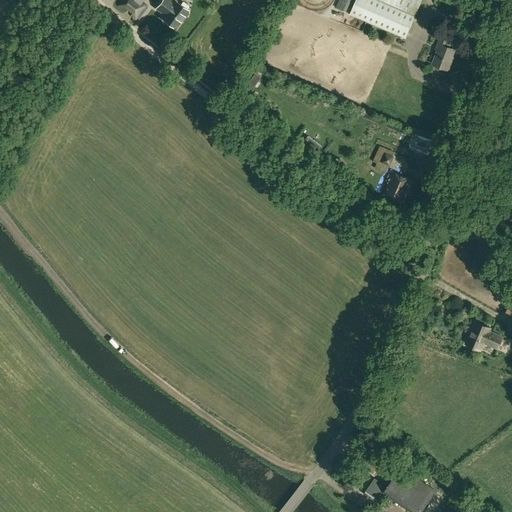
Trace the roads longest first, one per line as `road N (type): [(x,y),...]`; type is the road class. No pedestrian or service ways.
road 1 (unclassified): [(285,511),(346,432),(381,360),(511,17)]
road 2 (track): [(422,255),(293,165),(86,0)]
